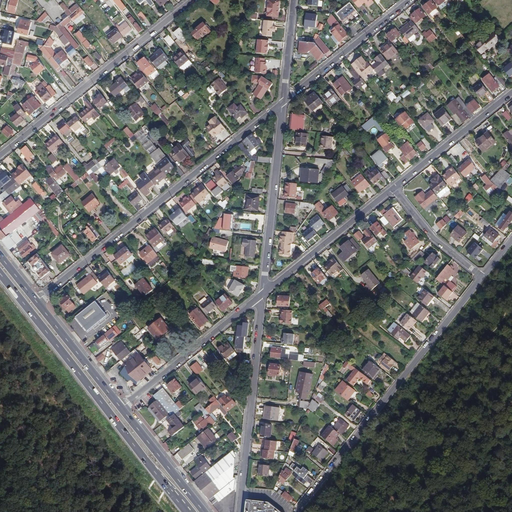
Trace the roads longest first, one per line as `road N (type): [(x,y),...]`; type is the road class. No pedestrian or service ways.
road 1 (residential): [(35,300),(283,102)]
road 2 (primary): [(0,273),(186,511)]
road 3 (residential): [(482,276),(298,511)]
road 4 (residential): [(0,155),(192,0)]
road 5 (residential): [(239,511),(262,294)]
road 6 (residential): [(262,294),(283,102)]
road 7 (residential): [(120,407),(262,294)]
road 8 (residential): [(262,294),(392,188)]
road 9 (residential): [(283,102),(410,0)]
road 10 (residential): [(392,188),(511,96)]
road 11 (primary): [(120,407),(35,300)]
road 12 (primary): [(202,511),(120,407)]
road 13 (residential): [(392,188),(433,238),(482,276)]
